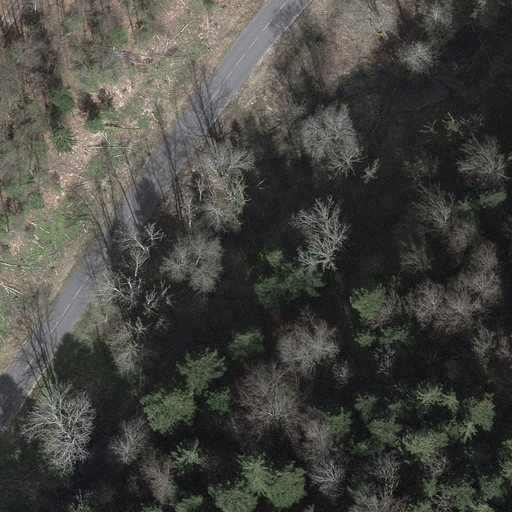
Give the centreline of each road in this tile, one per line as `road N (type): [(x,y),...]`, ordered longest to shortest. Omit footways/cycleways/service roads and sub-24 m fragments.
road 1 (track): [(138,511),(276,282),(511,80)]
road 2 (secondary): [(305,0),(262,50),(0,431)]
